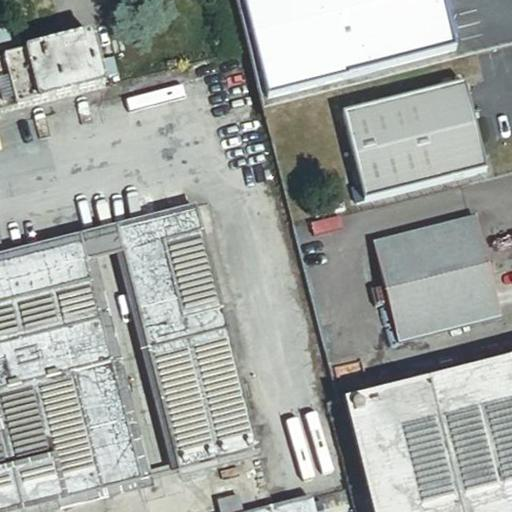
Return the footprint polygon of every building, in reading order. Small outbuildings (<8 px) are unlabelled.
[(454,51),(440,0),(240,0),(265,97),(345,77),(346,79),(454,51)] [(115,59),(110,41),(98,43),(103,62),(115,59)] [(93,42),(25,58),(36,105),(104,89),(93,42)] [(0,113),(36,105),(25,58),(0,64),(0,113)] [(463,84),(340,115),(362,203),(485,172),(463,84)] [(195,210),(69,242),(76,269),(87,266),(124,257),(202,237),(195,210)] [(476,219),(376,244),(399,338),(499,313),(487,263),(476,219)] [(250,428),(202,237),(124,257),(172,448),(250,428)] [(0,288),(76,269),(69,242),(0,259),(0,288)] [(87,266),(76,269),(124,459),(135,456),(87,266)] [(124,459),(76,269),(0,288),(0,511),(32,511),(142,485),(135,456),(124,459)] [(362,486),(344,491),(349,511),(511,511),(511,364),(504,366),(342,407),(362,486)] [(259,461),(250,428),(172,448),(180,481),(259,461)] [(313,511),(310,500),(261,511),(313,511)]
